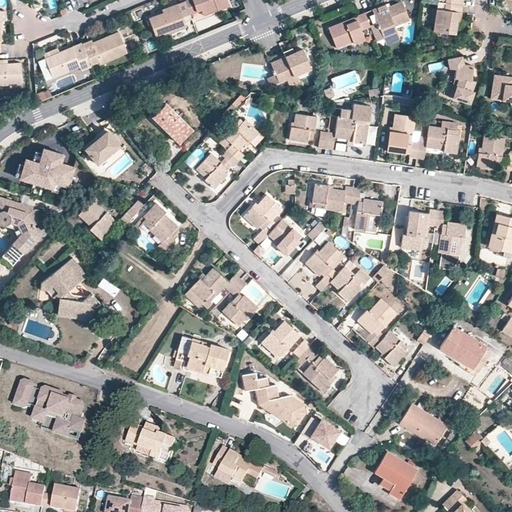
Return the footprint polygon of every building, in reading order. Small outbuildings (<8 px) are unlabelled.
[(149,18),(158,38),(187,26),(186,22),(193,18),(191,13),(186,0),(185,0),(183,0),(178,3),(180,8),(166,14),(165,12),(149,18)] [(186,0),(191,13),(203,8),(204,11),(220,4),(219,1),(221,0),(186,0)] [(204,11),(205,13),(230,3),(229,0),(221,0),(219,1),(220,4),(204,11)] [(455,33),(456,24),(458,11),(461,11),(462,4),(447,2),(437,1),(437,9),(435,23),(434,31),(455,33)] [(404,2),(389,9),(380,12),(378,7),(365,13),(371,27),(374,32),(382,29),(386,39),(400,34),(397,27),(411,21),(404,2)] [(180,8),(178,3),(163,8),(165,12),(166,14),(180,8)] [(389,9),(386,3),(378,7),(380,12),(389,9)] [(355,17),(357,20),(347,24),(346,21),(329,28),(337,48),(354,41),(356,44),(366,40),(362,31),(371,27),(365,13),(355,17)] [(119,34),(118,31),(93,42),(94,45),(119,34)] [(99,61),(100,63),(127,51),(119,34),(94,45),(93,42),(91,40),(82,44),(91,64),(99,61)] [(402,40),(400,34),(386,39),(389,45),(402,40)] [(52,76),(52,78),(80,66),(81,70),(92,65),(91,64),(82,44),(82,42),(45,58),(45,59),(52,76)] [(294,82),(292,77),(311,69),(303,50),(271,63),(281,88),(294,82)] [(454,78),(457,79),(455,86),(451,85),(448,95),(469,103),(473,91),(472,91),(467,89),(470,79),(472,80),(474,64),(465,64),(461,55),(447,59),(448,67),(455,67),(454,78)] [(52,76),(45,59),(39,62),(46,79),(52,76)] [(0,84),(21,83),(20,62),(7,63),(0,63),(0,84)] [(511,76),(495,75),(495,77),(498,81),(494,86),(493,86),(491,99),(510,101),(511,103),(511,104),(511,76)] [(369,89),(370,96),(380,94),(379,87),(369,89)] [(35,96),(39,104),(52,98),(49,90),(35,96)] [(161,118),(158,121),(179,141),(192,128),(165,102),(155,112),(161,118)] [(372,108),(353,105),(352,112),(340,110),(339,119),(338,119),(336,135),(328,134),(326,151),(334,152),(335,139),(353,141),(353,144),(365,146),(368,127),(364,126),(365,122),(369,122),(370,123),(372,108)] [(155,112),(152,115),(158,121),(161,118),(155,112)] [(420,142),(412,141),(415,118),(395,115),(393,128),(390,128),(388,148),(411,151),(411,156),(410,159),(418,160),(420,142)] [(308,142),(312,142),(316,118),(296,116),(295,124),(292,123),(289,141),(308,144),(308,142)] [(245,158),(239,152),(245,146),(247,148),(251,145),(255,149),(264,140),(245,122),(244,124),(241,121),(224,139),(233,147),(227,152),(240,164),(245,158)] [(442,122),(441,129),(457,131),(458,124),(442,122)] [(379,128),(368,127),(365,146),(377,148),(379,128)] [(425,161),(426,148),(444,150),(443,153),(456,155),(459,132),(457,131),(441,129),(429,128),(427,143),(420,142),(418,160),(425,161)] [(86,146),(98,162),(120,144),(107,129),(86,146)] [(319,150),(326,151),(328,134),(321,133),(319,150)] [(504,137),(484,134),(483,146),(479,146),(477,164),(500,167),(504,137)] [(411,151),(388,148),(387,155),(407,158),(407,155),(411,156),(411,151)] [(79,178),(82,170),(68,165),(64,164),(67,155),(51,150),(50,155),(46,164),(39,184),(59,191),(61,184),(67,186),(75,189),(79,178)] [(46,164),(50,155),(43,152),(40,162),(46,164)] [(227,152),(222,158),(229,163),(233,168),(235,169),(240,164),(227,152)] [(226,175),(229,172),(225,168),(211,156),(197,171),(208,180),(206,182),(215,191),(228,177),(226,175)] [(39,184),(46,164),(40,162),(33,160),(31,166),(26,179),(39,184)] [(233,168),(229,163),(225,168),(229,172),(233,168)] [(26,179),(31,166),(26,165),(22,178),(26,179)] [(81,191),(85,181),(79,178),(75,189),(81,191)] [(286,194),(295,195),(295,181),(289,181),(289,186),(286,186),(286,194)] [(64,195),(67,186),(61,184),(59,191),(58,193),(64,195)] [(315,209),(316,208),(344,212),(345,204),(353,205),(355,188),(347,187),(346,192),(329,190),(329,187),(317,185),(314,203),(311,202),(310,208),(315,209)] [(356,230),(377,233),(379,215),(382,216),(384,203),(365,201),(365,203),(361,202),(362,189),(355,188),(353,205),(359,206),(356,230)] [(256,201),(244,214),(258,227),(260,226),(263,228),(254,237),(260,243),(269,233),(271,230),(266,226),(282,207),(267,194),(258,203),(256,201)] [(32,209),(29,212),(20,209),(22,203),(0,195),(0,209),(2,210),(0,219),(3,221),(8,224),(12,220),(18,224),(23,232),(19,236),(13,243),(16,245),(5,257),(13,264),(39,234),(33,224),(40,219),(42,217),(42,216),(42,214),(41,211),(39,209),(37,208),(34,209),(32,209)] [(113,222),(116,219),(93,197),(78,213),(92,226),(91,227),(102,239),(116,225),(113,222)] [(142,206),(137,200),(120,219),(129,227),(130,218),(142,206)] [(157,202),(137,225),(139,228),(144,222),(164,240),(159,246),(164,250),(175,237),(170,233),(178,224),(168,215),(170,213),(157,202)] [(22,203),(20,209),(29,212),(32,209),(33,206),(22,203)] [(69,214),(74,208),(62,203),(60,211),(69,214)] [(428,219),(408,216),(406,233),(403,233),(401,246),(420,248),(420,246),(425,247),(428,226),(435,227),(438,209),(430,208),(428,219)] [(459,255),(460,241),(464,241),(466,224),(447,222),(447,223),(443,223),(445,210),(438,209),(435,227),(442,227),(439,251),(442,252),(439,267),(450,268),(450,265),(454,265),(458,260),(459,255)] [(492,232),(496,233),(501,215),(497,213),(492,232)] [(489,245),(511,250),(511,217),(501,215),(496,233),(492,232),(489,245)] [(275,239),(273,241),(287,253),(299,239),(298,238),(301,234),(283,218),(271,230),(269,233),(275,239)] [(23,232),(18,224),(12,220),(8,224),(14,227),(19,236),(23,232)] [(327,225),(319,220),(308,233),(314,239),(327,225)] [(329,241),(320,251),(317,248),(306,261),(320,274),(322,273),(325,275),(316,285),(322,290),(331,280),(338,272),(333,267),(344,254),(329,241)] [(16,245),(13,243),(2,254),(5,257),(16,245)] [(5,257),(2,260),(10,267),(13,264),(5,257)] [(80,317),(93,321),(95,307),(97,307),(101,304),(93,294),(84,301),(80,296),(76,299),(70,291),(78,285),(76,283),(79,280),(81,282),(89,277),(74,258),(42,283),(41,290),(47,291),(53,298),(56,295),(64,304),(70,311),(74,309),(81,316),(80,317)] [(214,265),(209,262),(200,271),(203,274),(205,275),(214,265)] [(373,276),(379,281),(392,268),(389,265),(384,263),(373,276)] [(214,265),(205,275),(203,274),(185,293),(199,306),(202,303),(206,298),(209,301),(224,285),(229,290),(241,277),(235,272),(229,279),(214,265)] [(370,277),(360,268),(355,274),(345,265),(338,272),(331,280),(337,286),(335,288),(348,300),(361,286),(370,277)] [(234,320),(238,324),(245,318),(246,319),(258,307),(244,294),(242,296),(238,293),(247,283),(241,277),(229,290),(235,295),(223,309),(224,311),(234,320)] [(211,303),(209,301),(206,298),(202,303),(206,308),(211,303)] [(381,299),(369,312),(366,309),(358,319),(372,332),(374,330),(377,333),(368,342),(374,347),(376,345),(386,335),(380,329),(396,312),(381,299)] [(70,311),(64,304),(59,303),(57,316),(93,321),(80,317),(81,316),(74,309),(70,311)] [(194,315),(201,319),(204,314),(197,310),(194,315)] [(224,311),(219,317),(229,325),(234,320),(224,311)] [(511,319),(510,318),(502,329),(511,335),(511,319)] [(300,334),(285,320),(273,333),(270,331),(262,340),(276,353),(274,355),(278,358),(300,334)] [(434,329),(427,325),(418,340),(424,343),(434,329)] [(486,356),(491,348),(454,325),(440,347),(461,360),(473,367),(481,353),(486,356)] [(237,335),(243,340),(248,335),(242,329),(237,335)] [(383,351),(381,353),(394,365),(406,351),(405,350),(408,347),(390,330),(386,335),(376,345),(383,351)] [(177,358),(183,338),(174,335),(168,356),(177,358)] [(249,336),(243,342),(250,348),(256,343),(249,336)] [(185,370),(194,373),(195,369),(221,377),(229,352),(183,338),(177,358),(177,359),(185,361),(184,366),(184,367),(185,370)] [(293,351),(299,356),(311,343),(305,338),(293,351)] [(339,369),(325,356),(322,358),(314,351),(316,348),(311,343),(299,356),(296,359),(302,364),(308,358),(313,363),(304,373),(323,391),(337,375),(335,373),(339,369)] [(481,353),(473,367),(461,360),(458,364),(475,375),(486,356),(481,353)] [(185,361),(177,359),(175,367),(185,370),(184,367),(184,366),(185,361)] [(304,402),(290,394),(279,396),(276,384),(269,385),(267,376),(257,378),(256,371),(242,374),(245,389),(255,387),(258,404),(290,425),(298,424),(306,412),(304,402)] [(76,400),(70,397),(71,395),(66,392),(65,390),(45,383),(42,386),(35,384),(35,379),(27,377),(23,378),(22,381),(24,384),(22,391),(18,393),(15,401),(24,404),(28,402),(37,406),(33,418),(43,422),(41,427),(78,440),(86,420),(82,418),(84,412),(80,410),(83,401),(81,398),(77,397),(76,400)] [(411,402),(399,422),(435,443),(447,424),(411,402)] [(319,422),(311,416),(300,432),(308,437),(309,436),(310,436),(309,439),(316,444),(318,442),(328,448),(339,432),(321,419),(319,422)] [(138,445),(137,450),(167,460),(175,438),(159,432),(160,428),(146,422),(144,428),(132,423),(126,441),(138,445)] [(476,430),(472,433),(480,440),(481,439),(484,445),(490,442),(486,435),(483,437),(476,430)] [(483,444),(472,433),(465,439),(477,451),(483,444)] [(341,434),(336,444),(344,448),(349,438),(341,434)] [(220,468),(219,469),(232,476),(242,481),(247,472),(258,477),(261,470),(264,466),(254,460),(253,462),(223,446),(213,464),(220,468)] [(375,471),(383,476),(394,483),(391,489),(389,491),(400,498),(418,468),(387,450),(375,471)] [(280,474),(264,466),(261,470),(278,479),(280,474)] [(232,476),(219,469),(216,475),(221,477),(220,479),(229,483),(232,476)] [(13,471),(12,477),(28,479),(29,474),(13,471)] [(252,487),(258,477),(247,472),(242,481),(252,487)] [(383,476),(380,483),(391,489),(394,483),(383,476)] [(43,485),(28,483),(28,479),(12,477),(8,500),(40,506),(40,505),(42,492),(43,485)] [(78,489),(52,484),(51,494),(42,492),(40,505),(74,510),(78,489)] [(470,511),(463,504),(466,502),(468,500),(457,488),(442,502),(447,508),(452,504),(456,508),(451,511),(470,511)] [(135,495),(134,500),(108,496),(104,511),(139,511),(142,497),(135,495)] [(178,511),(180,508),(149,502),(150,498),(142,497),(139,511),(178,511)]
